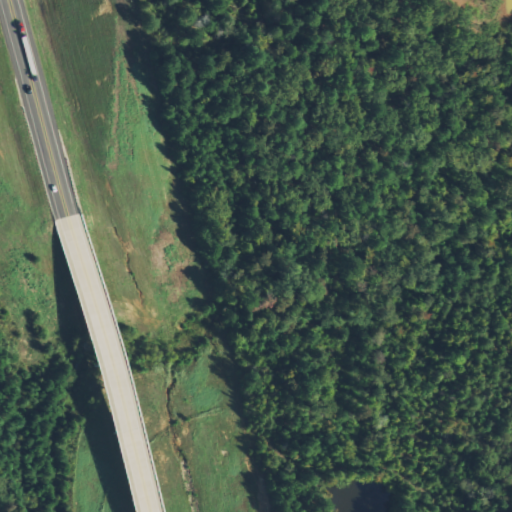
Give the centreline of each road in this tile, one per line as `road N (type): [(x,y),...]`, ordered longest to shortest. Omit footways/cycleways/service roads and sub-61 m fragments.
road 1 (trunk): [(71,221),(149,511)]
road 2 (trunk): [(11,0),(71,221)]
